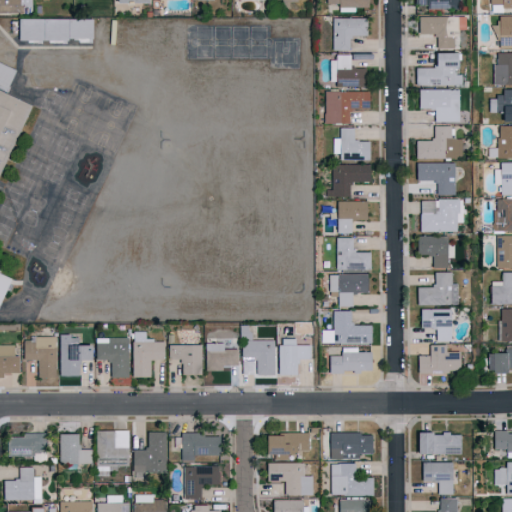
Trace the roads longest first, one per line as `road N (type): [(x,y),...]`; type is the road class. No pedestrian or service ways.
road 1 (residential): [(396,511),(392,0)]
road 2 (residential): [(0,403),(511,400)]
